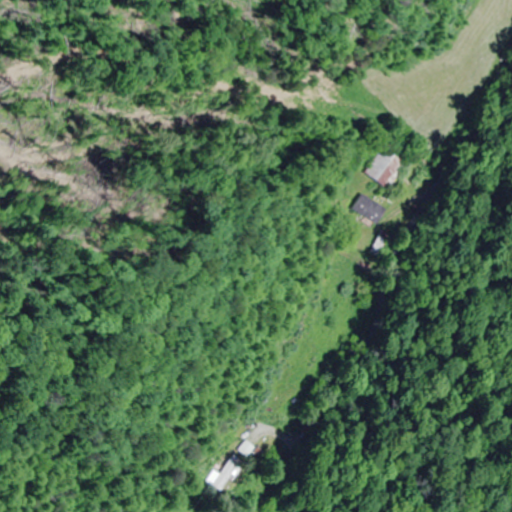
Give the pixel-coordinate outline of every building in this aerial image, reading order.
[(404,168),(381,149),(362,172),(384,191),(404,168)] [(385,209),(360,194),(351,210),(376,225),(385,209)] [(307,355),(293,349),(277,386),(288,390),(298,364),(303,366),(307,355)] [(246,458),(254,449),(246,441),(237,450),(246,458)] [(241,461),(229,455),(213,486),(224,493),(241,461)]
